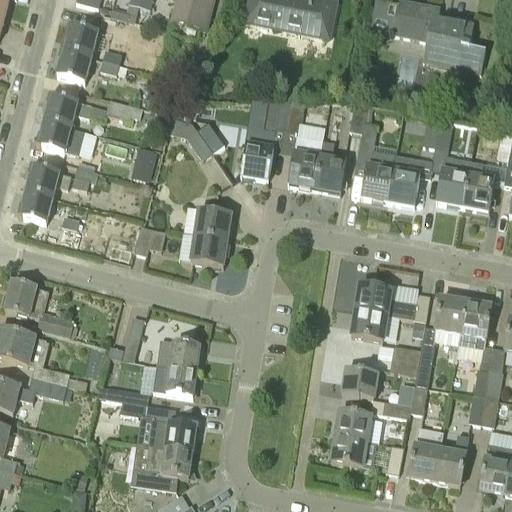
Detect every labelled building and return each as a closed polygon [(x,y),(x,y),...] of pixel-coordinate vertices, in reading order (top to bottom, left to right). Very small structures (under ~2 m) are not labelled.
[(0,0),(0,24),(4,25),(9,3),(0,0)] [(98,0),(77,0),(76,8),(95,13),(98,0)] [(142,0),(130,0),(128,10),(129,10),(139,13),(142,0)] [(150,16),(153,0),(142,0),(139,13),(150,16)] [(213,0),(186,0),(186,5),(178,3),(171,27),(204,37),(213,0)] [(250,0),(245,29),(329,46),(336,7),(298,0),(250,0)] [(440,15),(400,6),(393,41),(426,47),(423,65),(481,77),(485,57),(470,54),(474,32),(438,24),(440,15)] [(135,28),(139,13),(129,10),(127,18),(125,26),(135,28)] [(67,47),(64,56),(92,63),(99,38),(70,31),(66,47),(67,47)] [(92,63),(64,56),(62,65),(61,65),(57,82),(85,89),(92,63)] [(103,66),(119,71),(121,60),(105,56),(103,66)] [(192,62),(178,122),(191,125),(205,64),(192,62)] [(116,81),(119,71),(103,66),(100,77),(116,81)] [(149,92),(151,85),(140,82),(138,89),(149,92)] [(70,133),(73,120),(90,125),(90,123),(105,126),(106,121),(131,127),(133,122),(140,123),(142,113),(109,105),(107,115),(52,101),(51,102),(52,102),(50,110),(49,110),(45,127),(70,133)] [(142,101),(140,108),(148,110),(150,103),(142,101)] [(246,150),(240,183),(241,183),(242,182),(268,187),(274,155),(271,155),(275,134),(289,137),(295,107),(252,105),(250,118),(265,121),(259,152),(246,150)] [(304,107),(295,107),(289,137),(299,138),(304,107)] [(349,137),(362,139),(363,130),(366,130),(370,113),(354,110),(349,137)] [(165,138),(186,144),(202,166),(213,158),(191,129),(169,123),(165,138)] [(435,154),(440,127),(427,124),(422,151),(435,154)] [(63,159),(63,157),(78,161),(84,138),(69,135),(70,133),(45,127),(41,143),(42,143),(40,151),(39,151),(38,152),(63,159)] [(440,127),(435,154),(447,156),(452,129),(440,127)] [(366,130),(363,130),(362,139),(358,161),(371,164),(372,157),(377,132),(366,130)] [(509,168),(511,150),(511,140),(500,139),(495,166),(496,166),(509,168)] [(289,190),(315,195),(324,148),(297,143),(287,191),(288,191),(289,190)] [(324,148),(315,195),(340,199),(340,200),(341,200),(347,169),(331,166),(334,150),(324,148)] [(145,186),(153,156),(138,152),(130,183),(145,186)] [(396,161),(372,157),(371,164),(369,172),(366,171),(361,204),(362,204),(362,203),(387,208),(396,161)] [(413,213),(414,213),(420,182),(418,182),(420,165),(396,161),(387,208),(413,212),(413,213)] [(463,213),(472,167),(471,167),(446,162),(443,177),(441,176),(436,209),(437,209),(437,208),(463,213)] [(79,166),(78,173),(93,177),(94,170),(79,166)] [(489,218),(493,190),(494,184),(480,182),(483,169),(472,167),(463,213),(488,217),(488,218),(489,218)] [(54,191),(68,195),(71,182),(62,179),(33,172),(33,173),(34,173),(32,181),(31,181),(27,197),(52,204),(54,191)] [(94,188),(97,178),(93,177),(78,173),(77,173),(74,183),(89,187),(94,188)] [(87,197),(89,187),(74,183),(72,193),(87,197)] [(46,229),(46,228),(49,218),(52,204),(27,197),(22,214),(23,214),(21,222),(20,222),(20,223),(46,229)] [(195,241),(227,246),(231,221),(232,221),(232,220),(187,213),(184,239),(195,241)] [(79,226),(65,222),(62,233),(77,236),(79,226)] [(142,232),(140,240),(134,259),(147,262),(149,254),(161,257),(165,238),(142,232)] [(195,241),(190,268),(223,273),(223,272),(227,246),(195,241)] [(44,318),(47,297),(36,294),(12,287),(4,317),(37,324),(35,335),(70,344),(74,326),(44,318)] [(387,322),(391,296),(359,290),(359,291),(355,316),(387,322)] [(413,326),(425,328),(430,302),(417,300),(413,326)] [(434,334),(435,335),(460,339),(466,308),(440,303),(434,334)] [(458,351),(483,356),(491,312),(490,312),(466,308),(460,339),(458,351)] [(355,316),(351,341),(383,348),(387,322),(355,316)] [(133,323),(124,357),(110,353),(107,363),(121,367),(134,369),(144,326),(133,323)] [(0,364),(34,374),(31,383),(66,393),(70,379),(40,371),(46,345),(0,333),(0,335),(3,336),(0,348),(0,364)] [(435,335),(434,334),(425,333),(421,356),(418,369),(416,382),(414,392),(427,394),(435,348),(433,348),(435,335)] [(156,374),(196,379),(200,352),(172,348),(172,349),(159,347),(156,374)] [(418,369),(421,356),(394,351),(391,364),(418,369)] [(391,364),(389,377),(416,382),(418,369),(391,364)] [(153,397),(166,399),(166,401),(193,404),(196,379),(156,374),(153,397)] [(378,380),(345,374),(345,375),(346,376),(342,400),(341,400),(341,401),(374,406),(378,380)] [(472,402),(486,404),(490,377),(477,375),(472,402)] [(486,404),(498,406),(503,379),(490,377),(486,404)] [(0,387),(0,417),(14,422),(17,409),(18,405),(32,408),(34,399),(63,406),(66,393),(31,383),(28,394),(0,387)] [(427,394),(414,392),(411,412),(410,418),(423,420),(427,394)] [(122,408),(122,409),(147,412),(148,400),(107,394),(105,405),(122,408)] [(481,430),(486,404),(472,402),(468,428),(481,430)] [(493,433),(498,406),(486,404),(481,430),(493,433)] [(410,418),(411,412),(384,407),(382,420),(409,424),(410,418)] [(136,452),(192,460),(196,433),(174,429),(176,415),(147,412),(122,409),(120,419),(140,422),(136,452)] [(339,418),(335,442),(367,448),(371,422),(338,417),(338,418),(339,418)] [(0,475),(14,479),(17,467),(11,466),(18,439),(8,436),(8,434),(0,432),(0,475)] [(410,483),(435,487),(440,456),(443,438),(418,434),(409,483),(410,483)] [(440,456),(435,487),(460,492),(469,443),(457,441),(454,459),(440,456)] [(367,448),(335,442),(331,468),(362,473),(372,474),(376,449),(367,448)] [(511,457),(511,454),(488,450),(479,496),(480,496),(504,500),(511,457)] [(391,451),(390,459),(386,478),(399,481),(404,453),(391,451)] [(130,490),(156,493),(176,496),(178,483),(188,485),(192,460),(136,452),(130,490)] [(131,470),(132,456),(117,455),(116,469),(131,470)] [(9,496),(14,479),(0,475),(0,496),(1,494),(9,496)] [(188,511),(182,500),(162,511),(188,511)]
